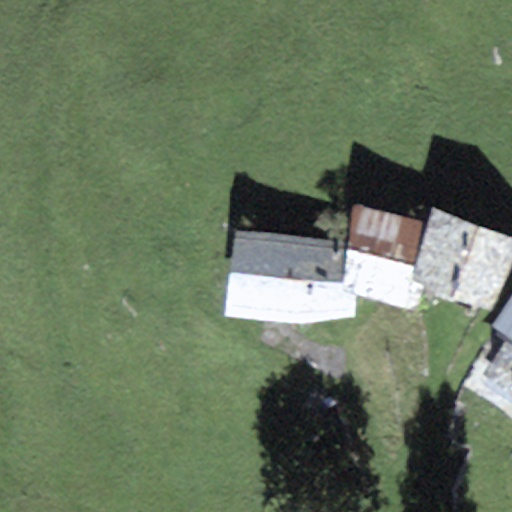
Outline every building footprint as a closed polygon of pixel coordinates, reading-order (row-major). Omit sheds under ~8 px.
[(428,222),(357,205),(349,239),(345,289),(358,294),(416,307),(425,283),(415,279),(428,222)] [(492,307),(511,268),(511,236),(434,206),(428,222),(415,279),(425,283),(492,307)] [(239,229),(228,314),(305,321),(356,315),(358,294),(345,289),(349,239),(239,229)] [(511,300),(496,326),(511,333),(511,300)] [(483,376),(511,394),(511,333),(483,376)]
